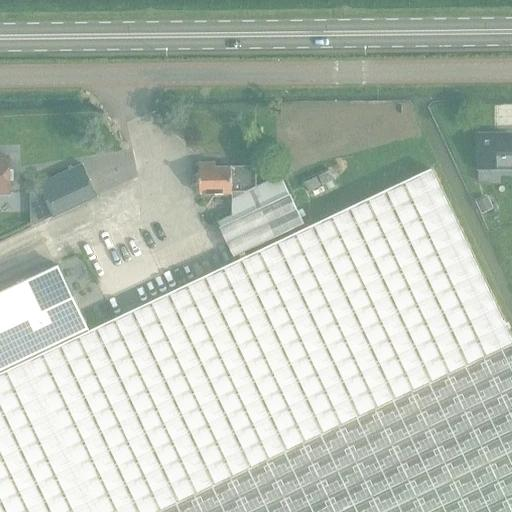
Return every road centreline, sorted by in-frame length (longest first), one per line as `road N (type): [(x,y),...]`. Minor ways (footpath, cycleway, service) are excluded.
road 1 (unclassified): [(511,71),(0,78)]
road 2 (primary): [(0,39),(511,33)]
